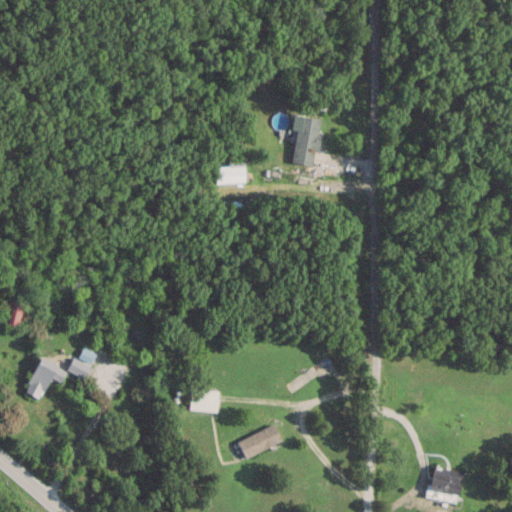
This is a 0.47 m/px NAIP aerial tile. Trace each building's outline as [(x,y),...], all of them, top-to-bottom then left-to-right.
[(290,163),(312,164),(315,117),(293,115),(290,163)] [(226,183),(243,181),(240,164),(224,166),(226,183)] [(25,304),(0,298),(0,322),(20,327),(25,304)] [(58,381),(63,368),(33,357),(20,391),(36,397),(44,376),(58,381)] [(64,368),(80,377),(86,366),(70,357),(64,368)] [(212,409),(212,388),(184,388),(184,409),(212,409)] [(231,441),(239,457),(276,439),(268,423),(231,441)] [(422,497),(452,501),(457,470),(427,466),(422,497)]
